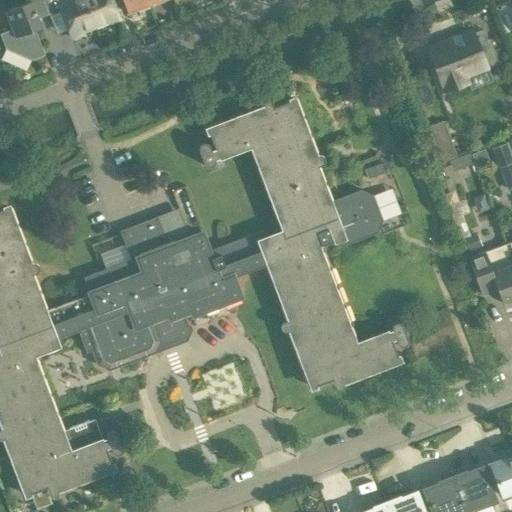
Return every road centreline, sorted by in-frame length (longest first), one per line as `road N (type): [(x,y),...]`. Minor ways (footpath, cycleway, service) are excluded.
road 1 (residential): [(189,511),(511,390)]
road 2 (residential): [(0,114),(261,14)]
